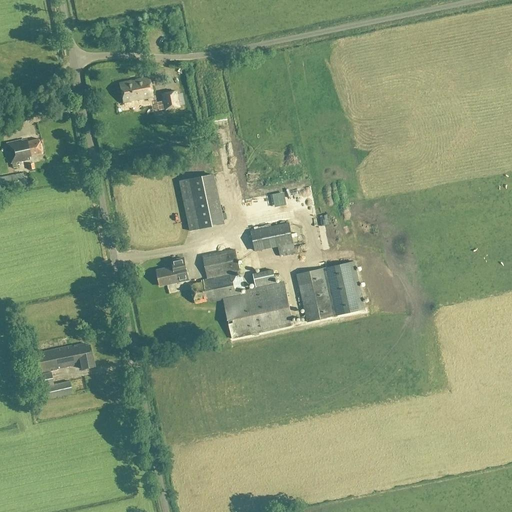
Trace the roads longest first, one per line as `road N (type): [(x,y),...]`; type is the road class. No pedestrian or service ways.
road 1 (unclassified): [(166,511),(69,56)]
road 2 (unclassified): [(69,56),(199,55),(470,0)]
